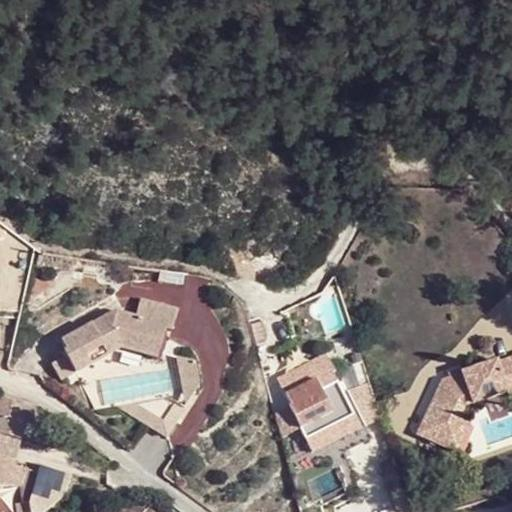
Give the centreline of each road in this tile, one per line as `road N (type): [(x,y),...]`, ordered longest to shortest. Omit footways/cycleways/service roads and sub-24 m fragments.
road 1 (track): [(511,226),(457,172),(414,155),(376,173),(314,285),(274,296),(235,281)]
road 2 (residential): [(194,511),(41,396),(0,381)]
